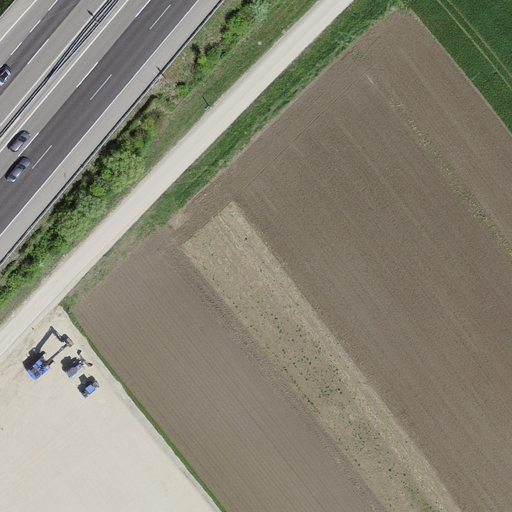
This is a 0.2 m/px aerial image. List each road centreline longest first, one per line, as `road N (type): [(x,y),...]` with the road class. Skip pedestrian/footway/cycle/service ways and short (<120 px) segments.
road 1 (unclassified): [(0,350),(338,0)]
road 2 (motorway): [(0,192),(162,0)]
road 3 (motorway): [(81,0),(0,95)]
